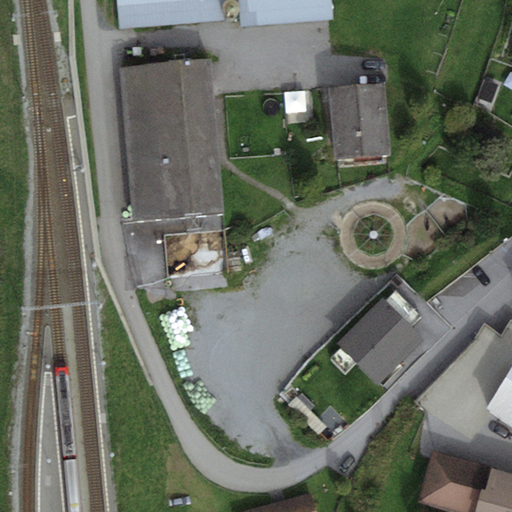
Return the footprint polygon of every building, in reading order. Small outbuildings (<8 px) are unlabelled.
[(116,0),(119,29),(239,20),(240,26),(332,19),(330,0),(116,0)] [(209,58),(119,66),(133,218),(223,210),(209,58)] [(385,81),(328,86),(334,159),(391,154),(385,81)] [(384,297),(338,343),(380,384),(425,338),(384,297)] [(511,366),(485,406),(511,425),(511,366)] [(511,511),(511,472),(432,450),(418,501),(456,511),(511,511)] [(315,511),(310,492),(238,511),(315,511)]
